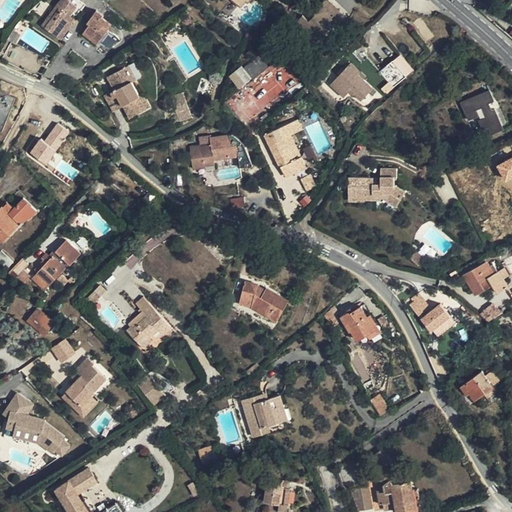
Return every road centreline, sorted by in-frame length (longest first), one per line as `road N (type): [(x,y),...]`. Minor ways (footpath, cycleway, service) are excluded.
road 1 (residential): [(501,497),(372,277),(165,189),(47,87),(0,67)]
road 2 (unknown): [(435,389),(344,453),(336,480),(345,510)]
